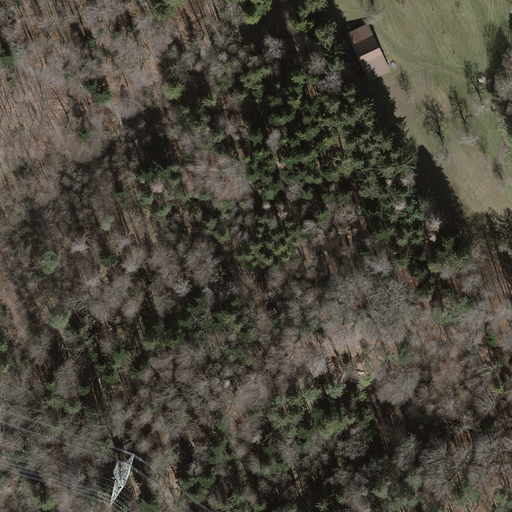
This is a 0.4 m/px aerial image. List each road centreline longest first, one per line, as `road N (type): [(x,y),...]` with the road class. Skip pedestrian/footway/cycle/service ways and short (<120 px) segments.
road 1 (track): [(0,33),(17,61),(115,108),(147,208),(237,261),(252,302)]
road 2 (track): [(218,0),(262,46),(283,101)]
